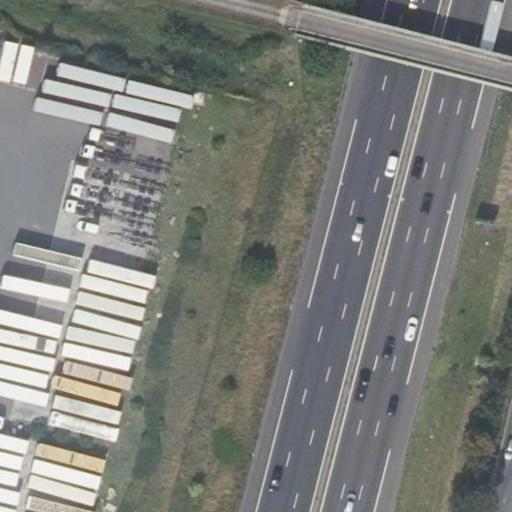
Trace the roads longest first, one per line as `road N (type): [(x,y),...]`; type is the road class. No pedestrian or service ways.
road 1 (motorway): [(350,511),(480,0)]
road 2 (motorway): [(410,0),(280,511)]
